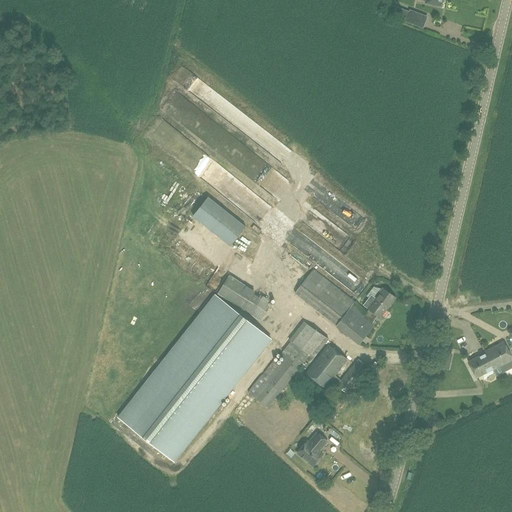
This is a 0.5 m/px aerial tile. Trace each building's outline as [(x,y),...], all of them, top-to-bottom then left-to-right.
[(410,12),(391,5),(387,15),(406,21),(413,24),(413,23),(421,26),(425,17),(417,14),(417,13),(410,10),(410,12)] [(190,88),(199,76),(194,71),(184,83),(190,88)] [(230,247),(246,227),(208,197),(192,217),(230,247)] [(355,302),(313,269),(295,293),(360,343),(376,322),(374,321),(366,314),(353,304),(355,302)] [(260,321),(269,307),(267,306),(267,299),(229,274),(217,294),(260,321)] [(369,309),(366,314),(374,321),(378,316),(381,318),(388,307),(389,304),(391,305),(396,298),(383,288),(376,298),(372,295),(364,305),(369,309)] [(271,339),(215,294),(118,417),(175,462),(271,339)] [(268,329),(277,322),(274,318),(265,325),(268,329)] [(314,358),(328,339),(304,321),(290,339),(291,340),(250,393),(268,408),(305,362),(309,365),(314,358)] [(484,352),(493,370),(496,368),(499,373),(511,366),(511,361),(511,360),(502,342),(484,352)] [(336,378),(334,376),(347,359),(329,344),(306,373),(325,389),(332,381),(347,393),(368,366),(358,358),(341,380),(337,376),(336,378)] [(492,370),(493,370),(484,352),(483,352),(483,354),(467,362),(476,378),(492,369),(492,370)] [(449,369),(452,355),(445,353),(442,367),(449,369)] [(321,452),(329,443),(317,433),(309,443),(308,442),(297,455),(313,467),(323,454),(321,452)]
